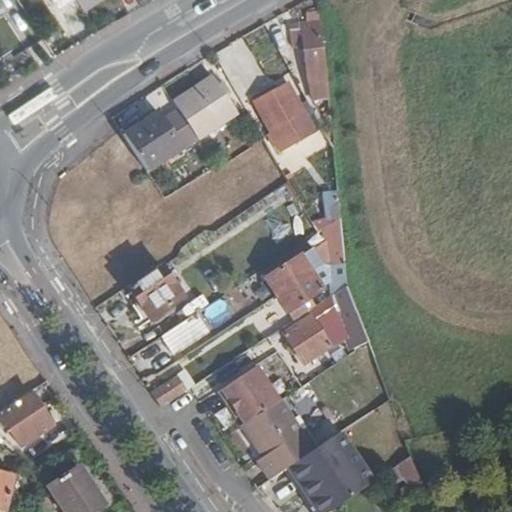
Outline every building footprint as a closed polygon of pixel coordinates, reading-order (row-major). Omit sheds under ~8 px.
[(55,0),(66,17),(82,8),(77,0),(55,0)] [(330,91),(324,22),(296,23),(297,43),(309,43),(310,71),(312,71),(314,91),(330,91)] [(220,79),(180,103),(182,107),(201,139),(241,116),(220,79)] [(308,109),(292,80),(257,100),(279,143),(292,135),(286,123),(308,109)] [(201,139),(182,107),(167,115),(186,148),(201,139)] [(165,112),(127,135),(135,149),(148,172),(187,150),(186,148),(167,115),(165,112)] [(330,267),(330,297),(346,287),(342,218),(329,226),(329,246),(316,253),(313,249),(267,278),(290,314),(322,293),(313,277),(330,267)] [(133,280),(120,287),(125,294),(128,292),(145,320),(185,296),(166,265),(148,276),(135,284),(133,280)] [(330,297),(311,309),(314,315),(286,332),(306,363),(349,336),(354,347),(358,348),(368,342),(346,287),(330,297)] [(200,308),(207,327),(233,317),(225,298),(200,308)] [(184,318),(149,340),(163,362),(197,340),(184,318)] [(280,398),(280,397),(258,363),(218,388),(228,403),(230,401),(236,410),(237,409),(245,420),(280,398)] [(181,373),(153,391),(161,404),(188,386),(181,373)] [(52,426),(29,393),(0,412),(0,413),(22,446),(52,426)] [(317,446),(318,445),(286,394),(280,397),(280,398),(312,449),(317,446)] [(259,456),(271,475),(287,465),(312,449),(280,398),(245,420),(244,421),(264,453),(259,456)] [(388,445),(397,464),(411,455),(406,441),(390,400),(371,412),(378,431),(389,428),(393,442),(388,445)] [(244,421),(245,420),(237,409),(236,410),(230,401),(228,403),(241,423),(244,421)] [(241,423),(239,425),(259,456),(264,453),(244,421),(241,423)] [(312,449),(287,465),(310,500),(313,499),(316,503),(333,492),(331,488),(339,482),(317,446),(312,449)] [(397,464),(393,467),(406,499),(426,491),(411,455),(397,464)] [(379,472),(369,457),(345,472),(354,487),(379,472)] [(92,511),(104,504),(79,466),(50,484),(68,511),(92,511)] [(15,476),(0,472),(0,509),(7,511),(15,476)] [(43,496),(39,511),(51,511),(54,498),(43,496)]
